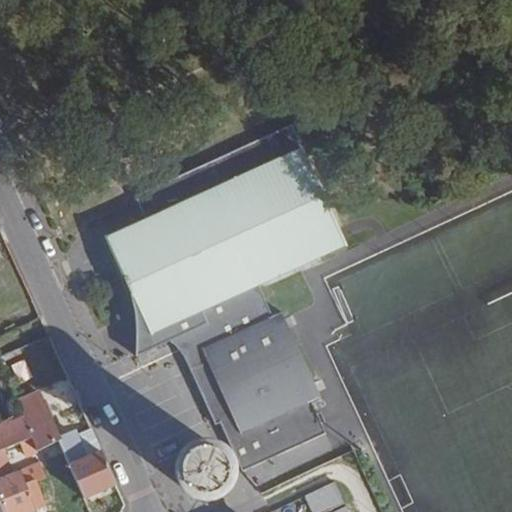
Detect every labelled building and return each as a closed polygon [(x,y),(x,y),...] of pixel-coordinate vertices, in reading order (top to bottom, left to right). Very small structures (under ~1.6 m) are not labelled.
[(192,355),(188,362),(218,426),(221,424),(243,473),(326,435),(311,403),(321,399),(281,314),(272,319),(258,286),(348,246),(292,125),(145,193),(155,215),(145,220),(127,228),(107,237),(129,287),(147,327),(135,333),(134,357),(173,338),(179,336),(192,355)] [(155,215),(145,193),(135,198),(145,220),(155,215)] [(134,306),(135,333),(147,327),(129,287),(134,306)] [(173,338),(188,362),(192,355),(179,336),(173,338)] [(21,359),(7,364),(13,381),(27,376),(21,359)] [(23,415),(32,438),(38,451),(59,441),(38,393),(17,402),(23,415)] [(0,423),(0,450),(32,438),(23,415),(0,423)] [(85,499),(115,485),(90,429),(60,442),(85,499)] [(0,492),(7,511),(28,511),(45,506),(35,482),(45,478),(40,464),(12,476),(5,457),(23,450),(26,457),(38,451),(32,438),(0,450),(0,492)] [(187,480),(188,482),(189,485),(191,488),(194,490),(196,492),(199,493),(202,494),(205,495),(208,495),(211,495),(214,494),(217,493),(220,491),(222,489),(224,486),(226,484),(227,481),(228,478),(229,475),(228,471),(228,468),(227,465),(225,463),(223,460),(221,458),(219,456),(216,455),(213,453),(210,453),(206,453),(203,453),(200,454),(197,455),(195,457),(192,459),(190,461),(189,464),(187,467),(187,470),(186,473),(186,476),(187,480)] [(35,482),(45,506),(56,501),(45,478),(35,482)] [(312,511),(325,511),(345,503),(335,482),(305,496),(312,511)]
